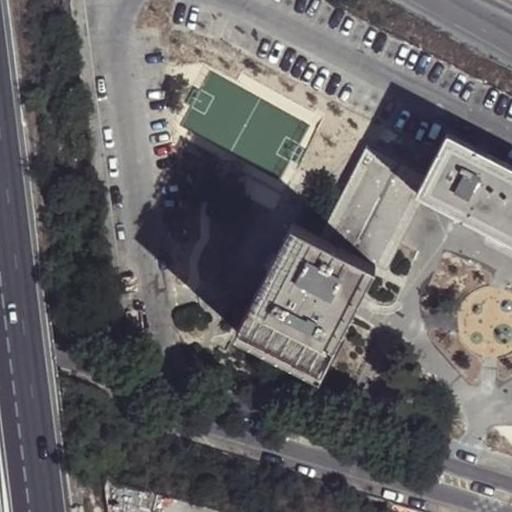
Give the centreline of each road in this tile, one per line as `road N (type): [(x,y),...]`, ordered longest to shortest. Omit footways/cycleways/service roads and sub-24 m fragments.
road 1 (residential): [(111,371),(152,406),(481,511)]
road 2 (unclassified): [(127,0),(121,27),(170,389)]
road 3 (residential): [(511,489),(170,389)]
road 4 (motorway): [(40,511),(0,186)]
road 5 (unclassified): [(511,140),(233,0)]
road 6 (unknown): [(480,402),(412,341),(404,294),(426,242),(437,235),(511,264)]
